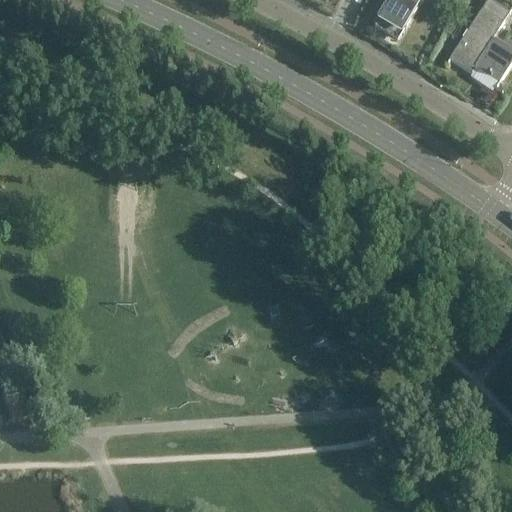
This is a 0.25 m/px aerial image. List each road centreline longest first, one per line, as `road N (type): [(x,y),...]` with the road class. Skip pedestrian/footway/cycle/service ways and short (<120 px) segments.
road 1 (tertiary): [(508,223),(344,113),(109,0)]
road 2 (residential): [(511,149),(257,0)]
